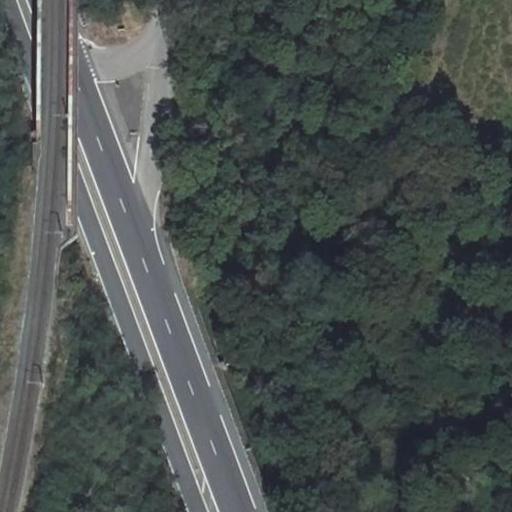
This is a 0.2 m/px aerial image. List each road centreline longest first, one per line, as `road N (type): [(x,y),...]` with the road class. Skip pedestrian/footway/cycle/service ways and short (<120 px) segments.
road 1 (secondary): [(18,0),(210,511)]
road 2 (secondary): [(253,511),(65,0)]
